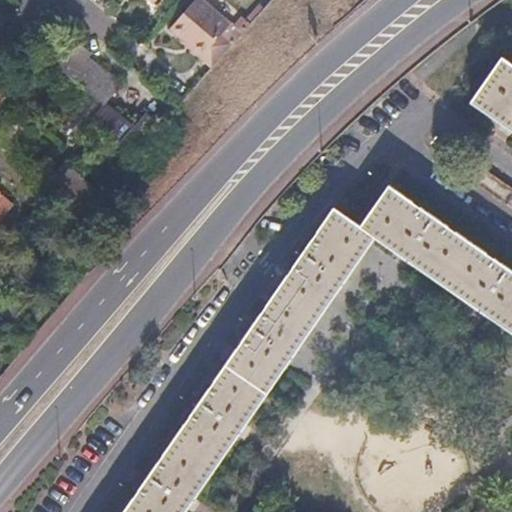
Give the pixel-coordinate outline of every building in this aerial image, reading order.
[(201,0),(194,0),(169,29),(202,57),(201,58),(209,64),(229,41),(221,35),(230,25),(201,0)] [(59,62),(61,64),(70,72),(72,74),(89,89),(92,92),(104,103),(123,82),(78,41),(59,62)] [(231,44),(229,41),(209,64),(211,67),(231,44)] [(58,61),(47,52),(16,87),(26,96),(58,61)] [(511,511),(511,69),(496,59),(465,103),(511,135),(511,511)] [(70,72),(61,64),(29,99),(39,107),(70,72)] [(89,89),(72,74),(45,106),(61,120),(89,89)] [(104,103),(92,92),(61,127),(73,137),(104,103)] [(105,104),(91,123),(120,144),(134,126),(105,104)] [(135,153),(158,124),(145,114),(123,143),(135,153)] [(105,196),(78,172),(50,203),(78,227),(105,196)] [(333,207),(123,511),(187,511),(377,240),(511,334),(511,271),(388,186),(360,225),(333,207)] [(0,218),(10,207),(0,198),(0,218)] [(35,293),(20,279),(0,302),(0,317),(7,324),(35,293)]
